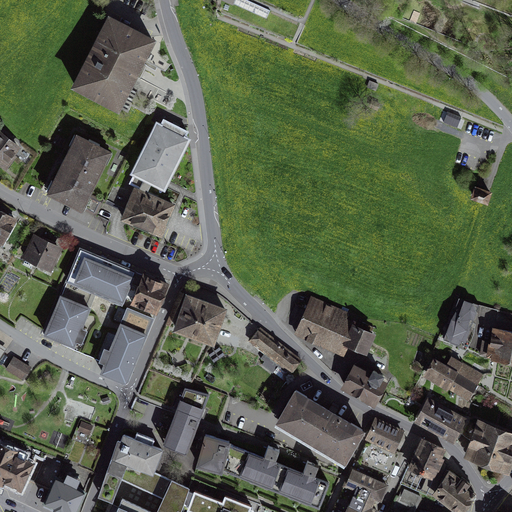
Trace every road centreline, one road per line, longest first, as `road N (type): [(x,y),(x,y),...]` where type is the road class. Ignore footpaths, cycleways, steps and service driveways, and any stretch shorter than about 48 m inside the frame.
road 1 (residential): [(217,263),(253,309),(342,392),(446,443),(486,503)]
road 2 (residential): [(165,0),(192,79),(217,263)]
road 3 (unclassified): [(511,125),(478,89),(343,0)]
road 4 (residential): [(181,276),(0,189)]
road 5 (residential): [(0,323),(63,365),(130,393)]
road 6 (unclassified): [(181,276),(130,393)]
road 7 (unclassified): [(130,393),(87,511)]
